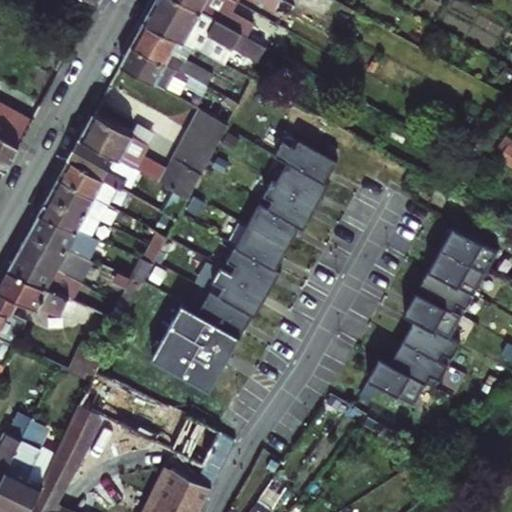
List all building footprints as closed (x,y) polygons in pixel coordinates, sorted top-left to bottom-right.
[(265,46),(182,0),(156,0),(145,22),(180,38),(193,45),(207,51),(213,39),(232,50),(234,48),(259,62),(267,47),(265,46)] [(234,0),(182,0),(265,46),(269,39),(251,29),(253,23),(231,11),(236,1),(234,0)] [(234,0),(236,1),(236,0),(260,0),(275,8),(280,0),(234,0)] [(173,50),(180,38),(145,22),(133,43),(208,85),(214,73),(186,58),(173,50)] [(193,45),(180,38),(173,50),(186,58),(193,45)] [(208,85),(133,43),(122,63),(179,95),(185,84),(202,94),(208,85)] [(0,133),(20,146),(42,107),(18,94),(11,106),(0,100),(0,133)] [(240,102),(226,95),(221,103),(235,111),(240,102)] [(95,112),(81,138),(132,166),(175,190),(188,198),(228,122),(202,108),(170,168),(144,154),(150,143),(148,142),(154,131),(138,122),(132,132),(95,112)] [(336,155),(285,128),(273,151),(285,157),(275,178),(270,176),(223,264),(220,262),(208,286),(210,287),(199,308),(183,299),(153,355),(212,386),(253,311),(255,312),(280,266),(276,264),(299,222),(303,224),(327,179),(324,177),(336,155)] [(20,146),(0,133),(0,163),(8,168),(20,146)] [(81,138),(70,158),(119,185),(124,188),(128,180),(126,179),(132,166),(81,138)] [(70,158),(59,177),(102,200),(108,189),(115,193),(119,185),(70,158)] [(59,177),(50,194),(100,219),(108,204),(102,200),(59,177)] [(114,207),(124,188),(119,185),(115,193),(108,189),(102,200),(108,204),(114,207)] [(188,198),(175,190),(164,210),(177,218),(188,198)] [(100,219),(50,194),(40,212),(91,234),(100,219)] [(167,237),(177,218),(164,210),(159,208),(149,227),(157,231),(167,237)] [(91,234),(40,212),(29,231),(90,258),(100,238),(91,234)] [(370,372),(417,397),(428,376),(437,381),(461,335),(451,330),(498,243),(452,218),(405,307),(416,312),(392,356),(381,350),(370,372)] [(29,231),(19,250),(73,275),(83,280),(86,273),(77,268),(81,262),(90,267),(93,260),(90,258),(29,231)] [(157,231),(150,243),(160,249),(167,237),(157,231)] [(160,249),(150,243),(142,257),(153,262),(160,249)] [(73,275),(19,250),(8,268),(63,293),(73,275)] [(143,281),(153,262),(142,257),(131,276),(143,281)] [(86,273),(90,267),(81,262),(77,268),(86,273)] [(0,288),(19,296),(59,314),(68,295),(63,293),(8,268),(0,283),(0,288)] [(131,276),(118,271),(113,280),(126,286),(131,276)] [(126,286),(118,300),(129,309),(138,290),(143,281),(131,276),(126,286)] [(0,309),(11,315),(19,296),(0,288),(0,309)] [(14,343),(64,366),(76,340),(107,354),(116,335),(123,319),(104,311),(68,295),(59,314),(51,333),(26,321),(14,343)] [(123,319),(129,309),(118,300),(112,297),(104,311),(123,319)] [(0,336),(14,343),(26,321),(11,315),(0,309),(0,336)] [(0,336),(0,361),(4,364),(14,343),(0,336)] [(64,366),(91,379),(94,381),(98,371),(104,357),(107,356),(107,354),(76,340),(64,366)] [(53,460),(28,511),(198,511),(211,486),(172,467),(149,511),(76,511),(57,503),(103,417),(204,466),(221,430),(98,371),(94,381),(91,379),(88,384),(81,387),(83,395),(53,460)] [(0,393),(0,424),(13,400),(0,393)] [(348,418),(355,422),(363,411),(354,406),(348,418)] [(386,423),(363,411),(355,422),(376,433),(386,423)] [(31,418),(21,438),(0,480),(0,506),(11,511),(28,511),(53,460),(38,452),(31,448),(44,424),(31,418)] [(386,423),(376,433),(405,449),(403,453),(412,464),(434,450),(386,423)] [(51,428),(44,424),(31,448),(38,452),(51,428)] [(0,441),(0,480),(21,438),(5,431),(0,441)] [(248,511),(269,511),(303,463),(288,455),(248,511)]
